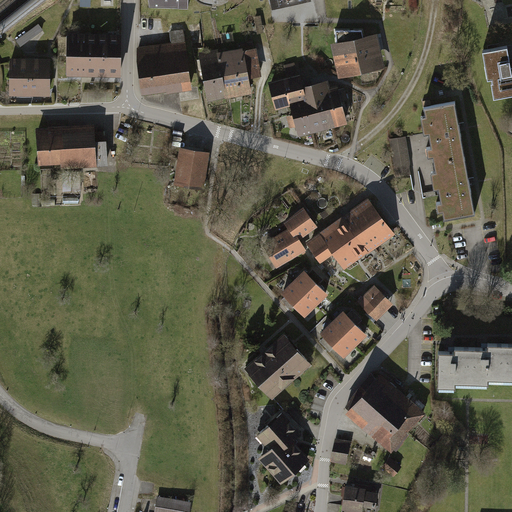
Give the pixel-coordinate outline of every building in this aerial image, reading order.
[(39,24),(16,40),(21,47),(43,30),(39,24)] [(136,46),(142,93),(166,90),(166,91),(192,88),(184,28),(169,30),(171,42),(136,46)] [(377,32),(330,42),(338,77),(385,67),(377,32)] [(123,35),(68,34),(67,77),(122,79),(123,35)] [(262,74),(256,46),(243,49),(242,46),(218,50),(227,96),(252,92),(249,77),(262,74)] [(508,47),(483,51),(488,79),(493,79),(493,83),(492,83),(495,99),(511,95),(511,66),(511,67),(508,47)] [(218,48),(198,52),(207,100),(227,96),(218,50),(218,48)] [(51,59),(10,59),(10,97),(51,97),(51,59)] [(290,104),(298,135),(334,125),(322,79),(303,84),(300,71),(297,72),(294,62),(283,65),(286,75),(268,80),(275,108),(290,104)] [(322,79),(334,125),(347,122),(342,100),(348,98),(345,86),(339,88),(338,83),(330,85),(328,77),(322,79)] [(434,157),(436,164),(466,159),(456,103),(426,108),(427,117),(422,118),(425,134),(430,133),(433,148),(428,149),(429,158),(434,157)] [(49,129),(37,130),(39,167),(62,165),(62,170),(109,167),(108,142),(106,142),(105,132),(96,132),(95,125),(49,128),(49,129)] [(406,137),(389,139),(396,177),(412,174),(406,137)] [(209,151),(179,146),(173,183),(203,188),(209,151)] [(476,214),(466,159),(436,164),(437,173),(432,174),(435,190),(440,189),(443,203),(438,204),(439,213),(444,212),(446,220),(476,214)] [(368,196),(348,210),(375,247),(395,233),(368,196)] [(283,221),(288,227),(262,243),(276,267),(306,249),(300,238),(318,225),(303,205),(283,221)] [(348,210),(330,223),(357,259),(367,252),(367,253),(375,247),(348,210)] [(344,268),(357,259),(330,223),(305,241),(320,261),(333,252),(344,268)] [(328,292),(304,268),(292,279),(317,304),(328,292)] [(305,315),(317,304),(292,279),(281,291),(305,315)] [(393,303),(374,283),(357,300),(377,320),(393,303)] [(367,333),(343,309),(332,320),(355,344),(367,333)] [(344,356),(355,344),(332,320),(320,331),(344,356)] [(311,365),(282,332),(242,367),(271,400),(311,365)] [(489,380),(503,380),(504,344),(487,344),(487,348),(470,348),(469,384),(488,384),(489,380)] [(511,344),(504,344),(503,380),(511,380),(511,344)] [(455,384),(469,384),(470,348),(454,347),(454,352),(437,351),(437,388),(455,388),(455,384)] [(386,415),(407,432),(425,411),(409,397),(379,372),(376,376),(371,371),(362,381),(354,393),(345,405),(349,408),(345,412),(370,433),(386,415)] [(268,447),(257,456),(281,483),(310,458),(293,438),(301,432),(283,410),(256,433),(268,447)] [(409,434),(407,432),(386,415),(370,433),(379,441),(391,451),(394,448),(397,450),(404,442),(402,441),(409,434)] [(351,441),(335,438),(331,461),(347,464),(351,441)] [(390,456),(381,467),(393,476),(402,466),(390,456)] [(367,489),(346,486),(342,510),(352,511),(362,511),(364,507),(376,509),(379,493),(366,491),(367,489)] [(189,511),(191,501),(157,495),(154,511),(189,511)]
